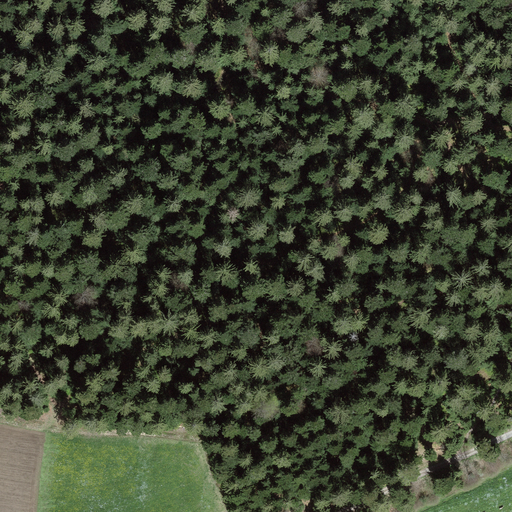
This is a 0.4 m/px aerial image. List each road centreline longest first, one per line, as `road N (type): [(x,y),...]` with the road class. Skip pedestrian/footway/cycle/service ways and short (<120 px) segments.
road 1 (track): [(226,50),(328,94),(511,129)]
road 2 (track): [(0,303),(24,257),(26,232),(0,111)]
road 3 (track): [(460,455),(331,511)]
